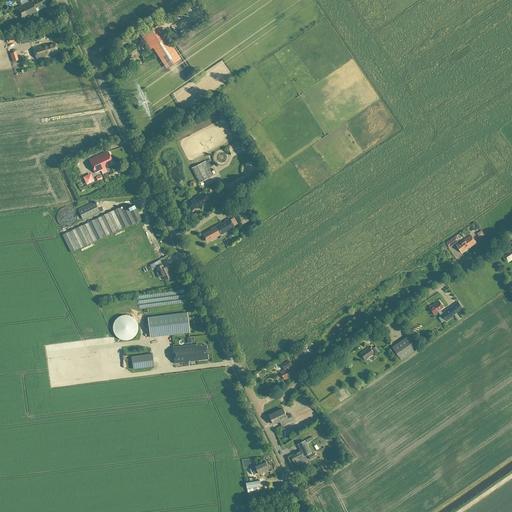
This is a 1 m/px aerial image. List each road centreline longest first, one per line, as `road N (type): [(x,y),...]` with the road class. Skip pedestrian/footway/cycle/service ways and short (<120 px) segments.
road 1 (tertiary): [(255,406),(61,0)]
road 2 (unclassified): [(255,406),(511,235)]
